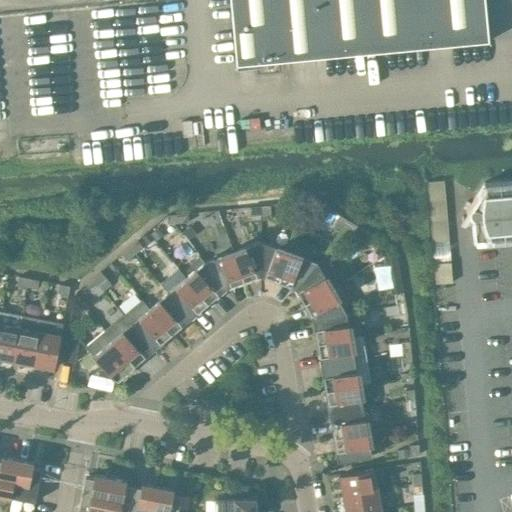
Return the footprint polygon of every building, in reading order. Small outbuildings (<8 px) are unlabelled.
[(484,0),(229,0),(236,65),(488,41),(484,0)] [(511,179),(483,182),(465,211),(471,214),(473,236),(511,233),(511,179)] [(449,180),(433,180),(435,259),(451,258),(449,180)] [(271,214),(270,205),(260,206),(261,215),(271,214)] [(261,215),(260,206),(250,207),(250,216),(261,215)] [(188,222),(187,213),(178,214),(178,223),(188,222)] [(178,223),(178,214),(167,215),(168,224),(178,223)] [(344,228),(349,221),(340,216),(335,223),(344,228)] [(353,233),(357,226),(349,221),(344,228),(353,233)] [(142,248),(136,240),(129,247),(135,254),(142,248)] [(260,276),(261,241),(233,251),(244,282),(260,276)] [(277,282),(288,252),(261,241),(260,276),(277,282)] [(135,254),(129,247),(122,253),(128,260),(135,254)] [(244,282),(233,251),(205,262),(227,288),(244,282)] [(294,288),(316,262),(288,252),(277,282),(294,288)] [(401,285),(396,254),(383,256),(388,287),(401,285)] [(227,288),(205,262),(200,255),(192,262),(197,268),(186,277),(208,304),(227,288)] [(331,288),(316,262),(294,288),(303,303),(331,288)] [(106,278),(100,271),(92,278),(98,285),(106,278)] [(27,287),(29,278),(19,276),(17,285),(27,287)] [(208,304),(186,277),(168,293),(190,319),(208,304)] [(37,289),(39,280),(29,278),(27,287),(37,289)] [(98,285),(92,278),(84,284),(90,292),(98,285)] [(340,282),(331,288),(303,303),(312,319),(346,313),(340,304),(350,299),(340,282)] [(69,286),(59,284),(58,293),(68,295),(69,286)] [(405,303),(403,292),(394,294),(396,304),(405,303)] [(171,334),(190,319),(168,293),(148,309),(171,334)] [(171,334),(148,309),(140,300),(123,314),(153,350),(171,334)] [(406,313),(405,303),(396,304),(398,314),(406,313)] [(0,358),(13,361),(19,327),(21,315),(1,311),(0,318),(0,358)] [(357,311),(346,313),(312,319),(316,343),(350,337),(362,335),(357,311)] [(153,350),(123,314),(105,329),(135,365),(153,350)] [(33,365),(41,319),(21,315),(19,327),(13,361),(33,365)] [(53,369),(62,323),(41,319),(33,365),(53,369)] [(135,365),(105,329),(85,346),(115,382),(135,365)] [(362,335),(350,337),(316,343),(320,367),(366,359),(362,335)] [(79,339),(66,336),(62,360),(74,362),(79,339)] [(410,352),(409,341),(400,342),(401,352),(410,352)] [(411,362),(410,352),(401,352),(402,362),(411,362)] [(370,383),(366,359),(320,367),(324,390),(358,385),(370,383)] [(362,408),(358,385),(324,390),(329,414),(362,408)] [(414,399),(413,389),(404,390),(405,400),(414,399)] [(415,410),(414,399),(405,400),(406,411),(415,410)] [(367,432),(362,408),(329,414),(333,437),(367,432)] [(371,456),(367,432),(333,437),(337,462),(371,456)] [(419,455),(418,444),(409,445),(410,455),(419,455)] [(0,495),(10,497),(17,459),(1,456),(0,460),(0,495)] [(33,462),(17,459),(10,497),(34,502),(41,468),(32,466),(33,462)] [(384,489),(381,468),(339,475),(343,496),(377,490),(384,489)] [(421,483),(420,473),(411,474),(412,484),(421,483)] [(88,511),(103,511),(110,477),(94,474),(93,478),(85,476),(78,510),(88,511)] [(127,511),(133,486),(125,484),(126,480),(110,477),(103,511),(127,511)] [(152,511),(157,486),(141,483),(140,487),(133,486),(127,511),(152,511)] [(422,494),(421,483),(412,484),(413,494),(422,494)] [(173,489),(157,486),(152,511),(177,511),(178,509),(181,495),(172,493),(173,489)] [(373,511),(381,511),(377,490),(343,496),(345,511),(373,511)] [(216,498),(216,511),(254,511),(255,499),(258,495),(257,495),(254,498),(234,498),(231,495),(230,495),(233,498),(216,498)]
